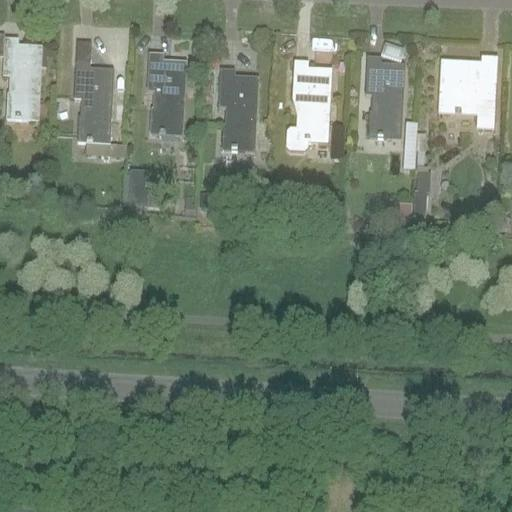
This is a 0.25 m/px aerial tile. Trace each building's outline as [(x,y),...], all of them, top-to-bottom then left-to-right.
[(40,124),(43,50),(19,49),(20,42),(5,42),(3,79),(15,80),(14,98),(8,97),(7,122),(29,123),(29,124),(40,124)] [(183,140),(187,65),(164,64),(165,58),(150,58),(148,95),(160,96),(159,112),(152,112),(151,137),(173,138),(173,140),(183,140)] [(367,61),(366,98),(374,99),(373,115),(371,115),(369,142),(402,143),(405,69),(382,67),(382,62),(367,61)] [(495,134),(497,88),(481,87),(482,67),(441,65),(439,117),(478,119),(477,133),(495,134)] [(112,147),(116,73),(91,72),(91,67),(77,66),(75,103),(87,104),(86,122),(80,121),(79,145),(102,146),(102,147),(112,147)] [(329,147),(333,73),(310,72),(310,66),(296,66),(294,103),(299,103),(297,132),(291,131),(288,135),(287,151),(290,155),(305,156),(308,152),(309,146),(329,147)] [(222,74),(220,110),(228,110),(227,127),(224,127),(223,154),(256,155),(259,81),(237,80),(237,74),(222,74)] [(404,149),(416,149),(417,126),(406,125),(404,149)] [(418,137),(417,154),(418,154),(417,169),(424,169),(425,154),(426,137),(418,137)] [(104,148),(104,160),(126,161),(127,149),(104,148)] [(130,174),(128,210),(161,211),(162,196),(145,195),(146,175),(130,174)] [(417,195),(427,195),(430,195),(431,177),(418,176),(417,195)] [(427,195),(417,195),(414,195),(413,225),(425,225),(427,195)] [(201,200),(201,211),(216,212),(217,201),(201,200)] [(185,204),(184,224),(194,225),(195,213),(192,213),(192,205),(185,204)] [(399,209),(399,224),(412,224),(412,209),(399,209)]
